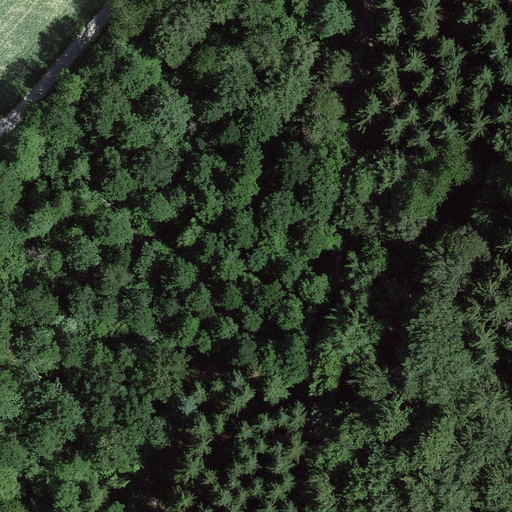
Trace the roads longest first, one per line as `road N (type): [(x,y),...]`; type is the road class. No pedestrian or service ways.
road 1 (track): [(313,511),(371,0)]
road 2 (unclassified): [(118,0),(0,130)]
